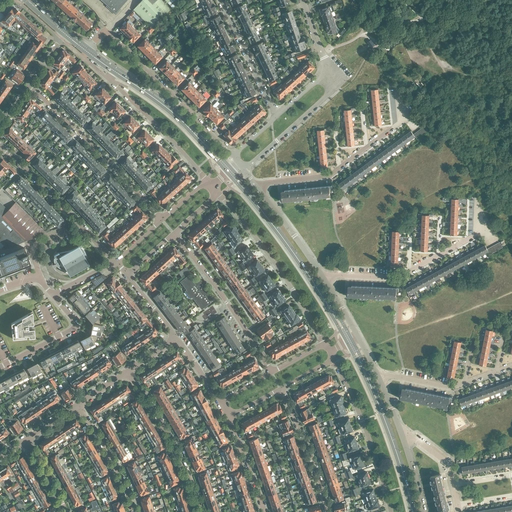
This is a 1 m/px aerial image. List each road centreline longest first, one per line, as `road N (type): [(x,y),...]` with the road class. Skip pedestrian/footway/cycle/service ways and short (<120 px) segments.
road 1 (residential): [(238,163),(105,30),(94,42)]
road 2 (residential): [(324,343),(212,185)]
road 3 (residential): [(160,218),(27,86)]
road 4 (residential): [(271,371),(174,234)]
road 5 (residential): [(390,511),(333,359)]
road 6 (residential): [(113,261),(0,146)]
road 7 (residential): [(200,511),(170,439),(127,371)]
road 8 (residential): [(212,185),(108,78),(114,71)]
road 9 (primary): [(229,171),(172,112),(114,71)]
road 10 (primary): [(320,294),(229,171)]
road 11 (residential): [(238,163),(252,163),(324,98),(328,69)]
road 12 (residential): [(327,511),(280,389)]
road 13 (primary): [(412,511),(371,388)]
road 14 (residential): [(276,116),(219,0)]
road 15 (residential): [(0,367),(73,330),(52,295)]
road 16 (residential): [(136,511),(77,406)]
